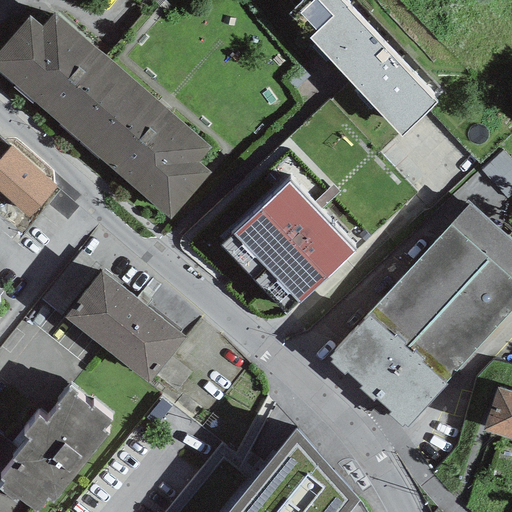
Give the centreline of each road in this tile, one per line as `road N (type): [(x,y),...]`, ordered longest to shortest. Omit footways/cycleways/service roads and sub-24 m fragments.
road 1 (residential): [(43,155),(369,436)]
road 2 (unknown): [(254,341),(440,183),(443,159),(432,126)]
road 3 (unknown): [(309,389),(216,511)]
